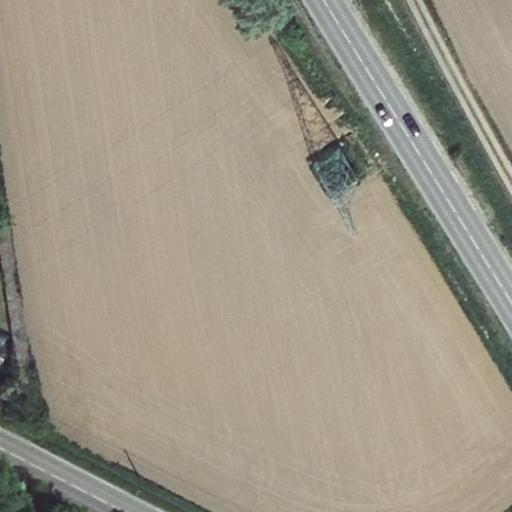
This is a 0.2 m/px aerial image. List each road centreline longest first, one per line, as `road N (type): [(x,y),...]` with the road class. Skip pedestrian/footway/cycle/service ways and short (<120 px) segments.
road 1 (tertiary): [(324,0),(511,302)]
road 2 (track): [(414,0),(511,180)]
road 3 (unclassified): [(0,446),(127,511)]
